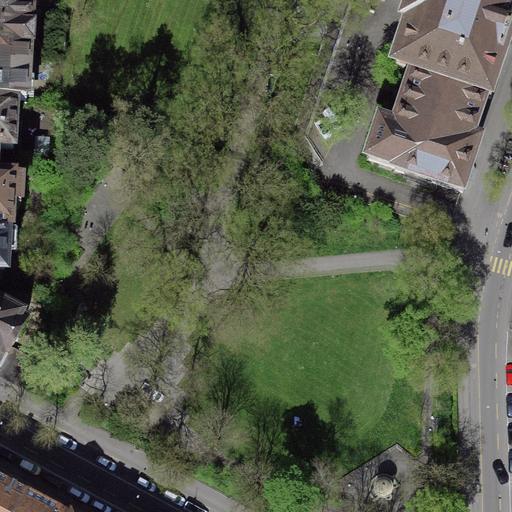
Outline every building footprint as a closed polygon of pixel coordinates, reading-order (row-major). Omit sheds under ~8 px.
[(0,0),(0,9),(32,12),(32,0),(0,0)] [(511,0),(412,0),(405,23),(410,24),(408,28),(409,28),(398,58),(395,67),(414,74),(395,129),(381,124),(369,160),(396,169),(395,171),(405,174),(452,189),(452,190),(462,193),(466,183),(465,183),(475,153),(479,143),(473,141),(475,134),(485,104),(487,98),(490,99),(493,90),(503,59),(503,60),(506,51),(508,46),(508,47),(511,36),(511,35),(511,0)] [(0,101),(27,103),(29,51),(30,51),(33,48),(34,34),(31,31),(32,12),(0,9),(0,101)] [(0,150),(13,151),(16,104),(27,105),(27,103),(0,101),(0,150)] [(0,232),(11,233),(13,206),(21,207),(23,179),(0,177),(0,232)] [(0,270),(4,271),(6,234),(11,235),(11,233),(0,232),(0,270)] [(0,375),(21,387),(35,361),(11,348),(26,321),(0,306),(0,375)] [(0,511),(17,511),(28,494),(0,478),(0,511)] [(394,482),(393,481),(390,480),(388,480),(385,480),(383,480),(381,481),(379,482),(377,484),(375,485),(374,487),(373,490),(373,492),(373,494),(373,496),(374,498),(375,500),(376,502),(378,504),(379,505),(381,506),(382,506),(383,507),(385,507),(387,507),(390,507),(392,506),(394,505),(396,504),(398,502),(399,500),(399,499),(400,498),(400,496),(401,495),(401,494),(401,492),(400,489),(399,488),(399,486),(398,485),(397,484),(396,483),(394,482)] [(64,511),(65,511),(64,511),(62,511),(28,494),(17,511),(64,511)]
